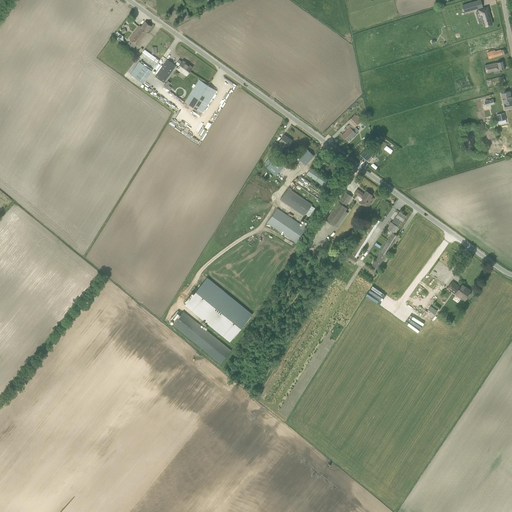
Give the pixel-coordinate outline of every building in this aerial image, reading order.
[(476,1),(462,5),(464,12),(479,8),(476,1)] [(481,17),(478,18),(479,23),(483,22),(484,27),(492,24),(489,12),(488,7),(479,9),(479,11),(481,17)] [(139,26),(136,30),(130,39),(137,44),(148,30),(151,26),(145,22),(141,27),(139,26)] [(123,36),(117,31),(115,34),(117,36),(115,38),(123,44),(125,42),(124,41),(123,40),(123,39),(123,38),(123,37),(123,36)] [(505,49),(500,50),(496,51),(492,52),(492,51),(487,52),(488,59),(501,55),(502,55),(506,53),(505,49)] [(167,60),(164,64),(155,76),(164,82),(176,66),(167,60)] [(493,71),(494,74),(500,72),(500,69),(505,68),(503,61),(485,65),(487,73),(493,71)] [(151,71),(138,62),(130,74),(142,83),(151,71)] [(182,62),(179,66),(177,69),(186,75),(192,68),(188,65),(188,66),(182,62)] [(499,77),(486,80),(487,87),(500,83),(505,82),(504,76),(499,77)] [(194,88),(185,102),(202,113),(216,91),(199,80),(195,86),(194,88)] [(510,91),(501,93),(503,102),(504,104),(505,109),(511,107),(511,104),(511,102),(511,100),(510,91)] [(504,113),(496,115),(499,125),(506,123),(505,119),(506,119),(504,113)] [(346,131),(342,135),(348,141),(351,137),(358,130),(355,127),(360,121),(354,115),(348,121),(350,123),(350,124),(344,129),(346,131)] [(284,135),(281,139),(279,141),(287,147),(292,140),(289,138),(288,139),(284,135)] [(365,138),(361,142),(365,146),(363,148),(364,150),(367,147),(371,143),(368,140),(367,140),(365,138)] [(273,151),(278,144),(275,142),(270,148),(273,151)] [(361,154),(368,160),(372,155),(372,154),(373,152),(370,150),(373,146),(370,144),(361,154)] [(305,147),(302,151),(296,157),(305,165),(314,155),(305,147)] [(275,176),(286,164),(277,156),(266,167),(275,176)] [(311,167),(308,172),(306,175),(330,191),(335,184),(314,170),(315,169),(313,168),(313,169),(311,167)] [(323,202),(327,194),(300,176),(295,184),(323,202)] [(304,216),(305,214),(312,205),(288,188),(280,200),(304,216)] [(357,189),(355,192),(364,199),(360,203),(367,208),(374,198),(371,196),(372,195),(366,191),(364,194),(357,189)] [(345,211),(347,208),(345,207),(352,197),(345,191),(325,220),(334,227),(334,226),(337,228),(348,213),(345,211)] [(0,210),(1,212),(8,203),(0,196),(0,210)] [(306,228),(304,227),(306,224),(303,222),(301,225),(277,208),(267,223),(295,243),(306,228)] [(387,228),(388,229),(389,229),(393,232),(397,227),(396,226),(400,219),(402,221),(406,216),(399,212),(396,216),(394,219),(393,219),(392,218),(388,224),(389,225),(387,228)] [(358,259),(356,257),(369,238),(377,226),(380,221),(374,218),(351,254),(349,253),(345,258),(348,260),(354,264),(358,259)] [(371,265),(377,269),(397,237),(392,233),(391,235),(373,263),(371,265)] [(426,274),(412,298),(423,304),(423,303),(426,305),(428,302),(429,302),(431,299),(434,300),(443,284),(426,274)] [(207,278),(185,305),(230,342),(252,315),(207,278)] [(459,288),(451,283),(448,287),(447,289),(464,301),(468,295),(471,291),(462,284),(459,288)] [(417,331),(427,317),(413,307),(403,322),(417,331)] [(231,350),(183,311),(181,313),(178,311),(171,319),(174,321),(172,324),(220,363),(231,350)]
